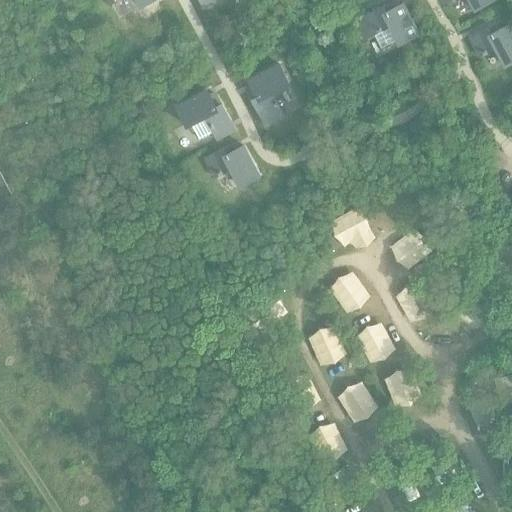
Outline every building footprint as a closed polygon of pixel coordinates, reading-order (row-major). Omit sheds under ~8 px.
[(439,0),(442,4),(449,0),(450,0),(470,0),(475,10),(492,0),(439,0)] [(364,16),(357,20),(366,38),(374,34),(381,47),(397,39),(400,44),(419,34),(403,3),(395,7),(392,2),(364,16)] [(470,38),(463,41),(473,60),(496,48),(505,66),(511,61),(511,32),(508,25),(500,29),(497,23),(470,38)] [(252,88),(247,91),(261,119),(265,126),(283,116),(280,109),(271,93),(289,83),(279,64),(248,80),(252,88)] [(207,90),(176,107),(186,126),(191,123),(199,139),(212,132),(216,140),(235,130),(231,123),(217,95),(211,98),(207,90)] [(205,159),(198,163),(207,181),(231,168),(240,186),(259,176),(243,146),(235,150),(232,144),(205,159)] [(340,210),(346,226),(362,221),(356,204),(340,210)] [(422,236),(408,248),(419,261),(433,250),(422,236)] [(344,312),(360,303),(352,287),(335,296),(344,312)] [(360,339),(376,331),(368,315),(352,323),(360,339)] [(313,331),(318,348),(341,340),(336,324),(313,331)] [(352,362),(336,372),(346,390),(363,379),(352,362)] [(351,402),(354,410),(375,401),(371,393),(351,402)] [(489,454),(500,448),(492,434),(481,440),(489,454)] [(392,488),(401,503),(423,490),(414,475),(392,488)]
